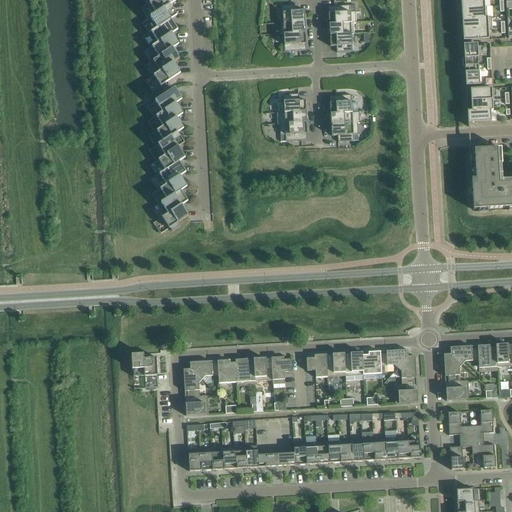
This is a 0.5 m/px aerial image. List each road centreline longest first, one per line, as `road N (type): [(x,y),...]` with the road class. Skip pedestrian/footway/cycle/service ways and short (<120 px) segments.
road 1 (tertiary): [(0,307),(425,288)]
road 2 (tertiary): [(424,269),(0,298)]
road 3 (residential): [(185,493),(176,357),(428,340)]
road 4 (residential): [(185,493),(437,482)]
road 5 (residential): [(203,220),(196,76)]
road 6 (residential): [(437,482),(428,340)]
road 7 (residential): [(424,269),(416,135)]
